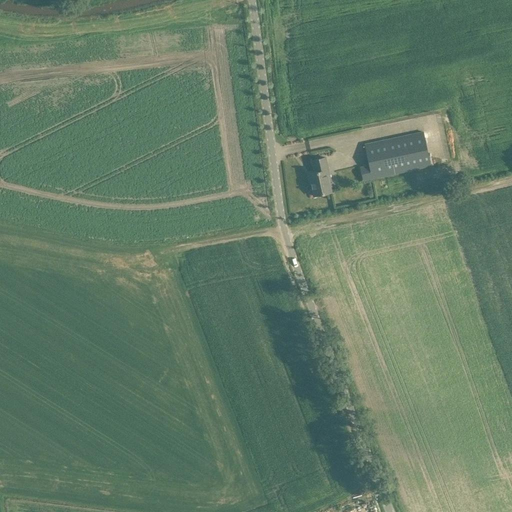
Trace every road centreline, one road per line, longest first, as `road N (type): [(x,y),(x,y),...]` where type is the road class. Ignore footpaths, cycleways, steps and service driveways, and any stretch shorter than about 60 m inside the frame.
road 1 (unclassified): [(393,511),(285,229),(251,0)]
road 2 (track): [(284,221),(511,175)]
